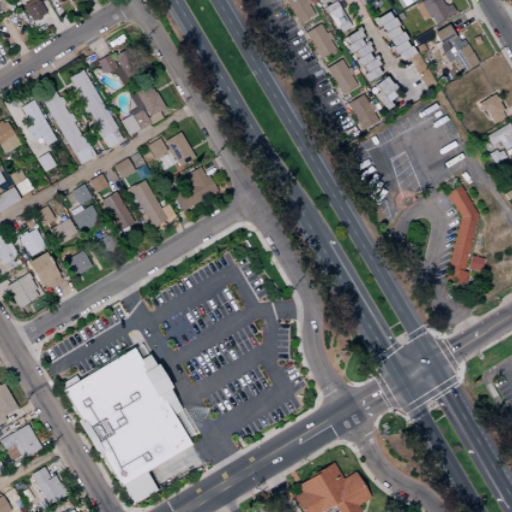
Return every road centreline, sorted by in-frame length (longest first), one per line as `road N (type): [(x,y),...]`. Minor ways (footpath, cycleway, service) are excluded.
road 1 (residential): [(134,0),(311,304),(315,360),(349,418),(382,467),(436,511)]
road 2 (primary): [(430,364),(213,0)]
road 3 (residential): [(511,313),(194,511)]
road 4 (residential): [(257,206),(0,355)]
road 5 (primary): [(171,0),(318,248)]
road 6 (residential): [(0,328),(109,511)]
road 7 (primary): [(318,248),(401,385)]
road 8 (primary): [(511,502),(430,364)]
road 9 (residential): [(137,4),(0,85)]
road 10 (primary): [(401,385),(476,511)]
